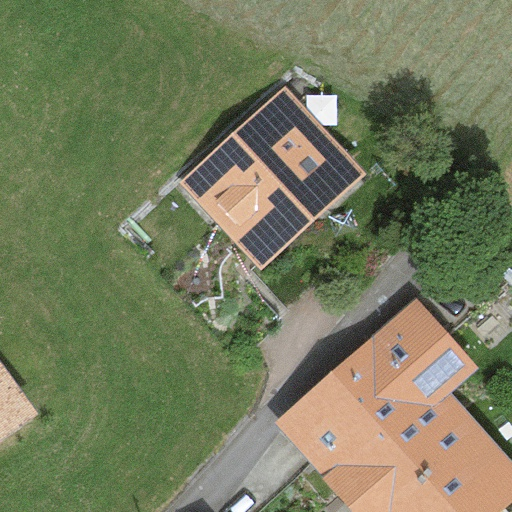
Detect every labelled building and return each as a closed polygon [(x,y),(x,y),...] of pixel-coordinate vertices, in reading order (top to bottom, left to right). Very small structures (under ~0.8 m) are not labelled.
[(283,93),(178,189),(261,279),(366,183),(283,93)] [(341,385),(385,435),(452,511),(467,511),(510,475),(434,388),(457,368),(415,320),(341,385)] [(0,375),(0,454),(37,429),(0,375)] [(290,429),(334,479),(385,435),(341,385),(290,429)] [(362,511),(452,511),(385,435),(334,479),(362,511)]
